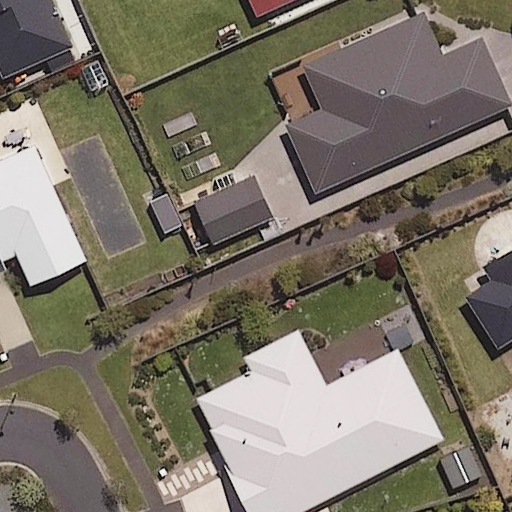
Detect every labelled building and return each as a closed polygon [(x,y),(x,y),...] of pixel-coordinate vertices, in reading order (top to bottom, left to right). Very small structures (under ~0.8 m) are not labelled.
[(72,45),(51,0),(0,0),(0,64),(5,75),(72,45)] [(248,0),(253,11),(277,0),(248,0)] [(441,50),(421,7),(305,59),(324,103),(287,119),(317,186),(509,101),(479,33),(441,50)] [(83,254),(15,106),(0,112),(0,262),(18,254),(29,279),(83,254)] [(269,215),(251,172),(195,195),(212,238),(269,215)] [(511,243),(484,260),(493,274),(465,291),(496,343),(511,333),(511,243)] [(325,382),(297,326),(244,353),(251,368),(195,396),(252,511),(287,511),(441,436),(397,346),(325,382)]
